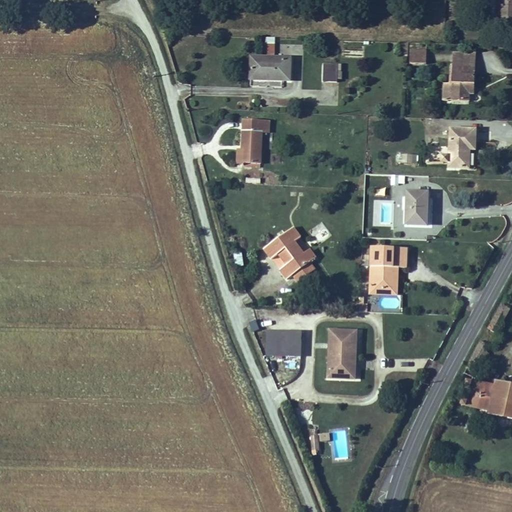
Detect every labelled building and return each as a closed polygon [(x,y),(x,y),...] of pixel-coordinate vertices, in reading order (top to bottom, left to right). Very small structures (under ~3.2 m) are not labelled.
[(511,0),(494,0),(493,25),(511,25),(511,0)] [(274,54),(275,38),(264,37),(263,54),(274,54)] [(401,46),(401,59),(418,60),(418,47),(401,46)] [(446,46),(445,61),(467,62),(467,47),(446,46)] [(242,59),(241,79),(274,80),(280,81),(281,60),(242,59)] [(467,62),(445,61),(445,78),(445,96),(462,96),(463,79),(467,79),(467,62)] [(328,82),(329,65),(315,65),(314,82),(328,82)] [(437,78),(437,96),(445,96),(445,78),(437,78)] [(249,159),(249,174),(264,175),(265,143),(268,143),(269,132),(245,132),(245,158),(249,159)] [(488,132),(463,132),(462,172),(480,172),(482,153),(487,152),(488,132)] [(416,165),(417,155),(396,154),(395,164),(416,165)] [(404,185),(404,175),(390,175),(390,185),(404,185)] [(383,188),(373,188),(373,196),(384,196),(383,188)] [(433,197),(412,197),(411,229),(433,230),(433,197)] [(287,285),(293,281),(309,269),(304,262),(296,249),(301,245),(293,234),(265,252),(273,263),(278,260),(287,272),(281,275),(287,285)] [(377,291),(398,291),(398,271),(404,271),(411,271),(412,253),(378,251),(377,291)] [(241,253),(232,254),(234,268),(243,266),(241,253)] [(311,257),(304,262),(309,269),(316,265),(311,257)] [(314,278),(309,269),(293,281),(299,289),(314,278)] [(398,271),(398,291),(377,291),(377,297),(403,298),(404,271),(398,271)] [(492,318),(499,322),(511,299),(505,295),(492,318)] [(486,328),(463,369),(470,373),(464,384),(462,384),(460,388),(493,397),(491,401),(511,406),(511,370),(500,367),(499,372),(480,366),(492,344),(488,340),(492,333),(486,328)] [(259,331),(259,356),(291,357),(291,332),(259,331)] [(357,333),(333,332),(332,381),(357,381),(357,333)]
